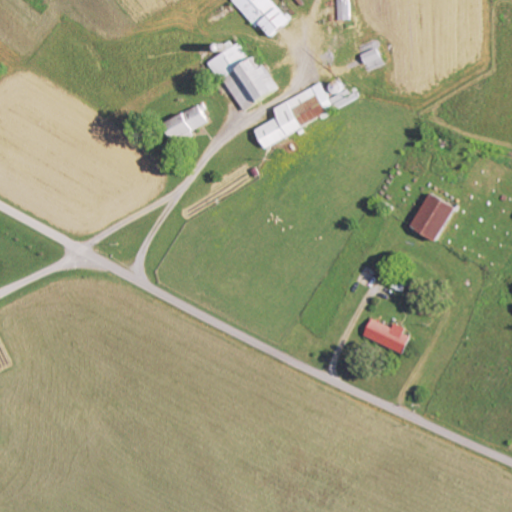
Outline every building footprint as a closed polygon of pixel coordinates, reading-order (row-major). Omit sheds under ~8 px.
[(277,37),(296,20),(277,0),(237,0),(237,1),(262,28),(265,25),(277,37)] [(216,61),(246,113),(284,91),(270,67),(267,69),(261,57),(255,60),(246,44),(216,61)] [(367,53),(370,64),(387,59),(384,48),(367,53)] [(260,130),(269,147),(341,110),(328,84),(279,108),(283,118),(260,130)] [(183,138),(214,122),(204,104),(174,121),(183,138)] [(416,227),(441,242),(462,207),(437,193),(416,227)] [(407,354),(414,337),(407,334),(409,328),(397,324),(396,327),(375,319),(368,338),(407,354)]
